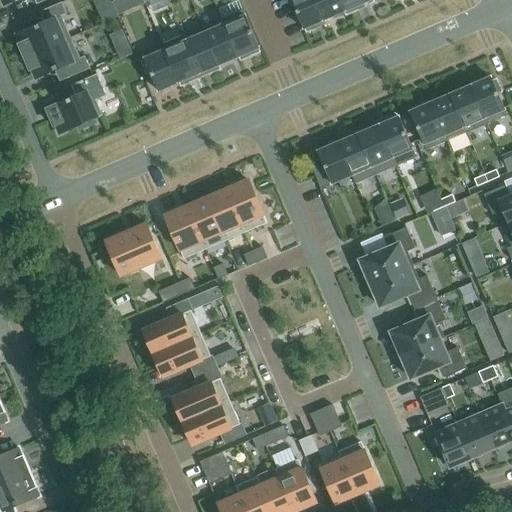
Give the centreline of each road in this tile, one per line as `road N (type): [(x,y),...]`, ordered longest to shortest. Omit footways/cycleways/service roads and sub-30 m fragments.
road 1 (residential): [(256,115),(425,511)]
road 2 (residential): [(55,199),(194,511)]
road 3 (residential): [(505,6),(256,115)]
road 4 (residential): [(256,115),(55,199)]
road 5 (residential): [(79,511),(0,325)]
road 6 (residential): [(55,199),(0,70)]
